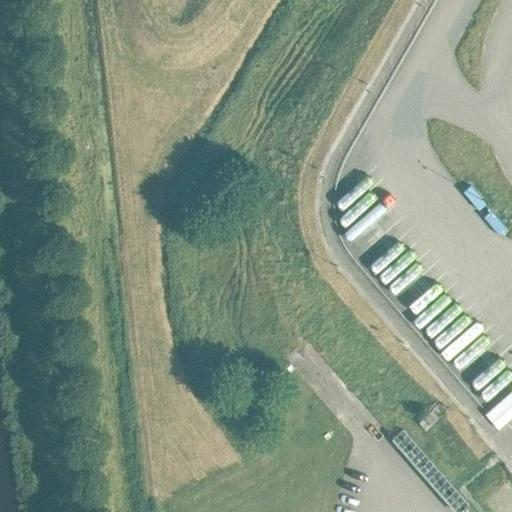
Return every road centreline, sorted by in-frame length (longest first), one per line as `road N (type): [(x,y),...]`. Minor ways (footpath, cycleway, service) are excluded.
road 1 (track): [(35,0),(91,511)]
road 2 (unknown): [(446,0),(388,126),(415,201),(497,299)]
